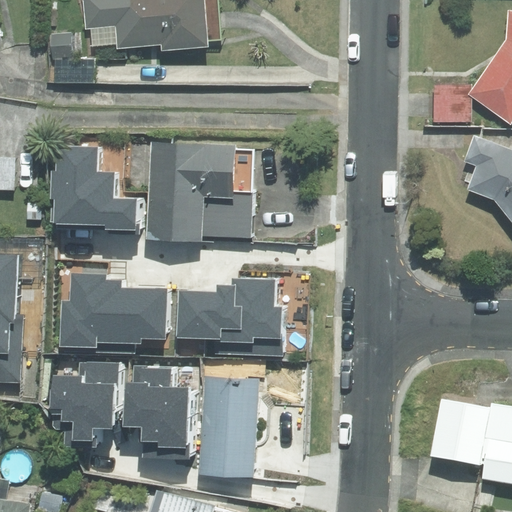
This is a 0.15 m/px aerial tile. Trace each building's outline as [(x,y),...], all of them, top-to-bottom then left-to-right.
[(83,0),(86,29),(91,28),(92,46),(116,44),(117,49),(161,45),(161,51),(209,47),(208,41),(221,40),(217,0),(83,0)] [(511,120),(511,11),(509,12),(507,40),(472,90),(469,94),(472,96),(510,122),(511,120)] [(95,82),(95,59),(55,58),(55,81),(95,82)] [(472,96),(469,94),(472,90),(472,86),(435,85),(434,122),(471,122),(472,96)] [(511,141),(449,140),(449,174),(511,175),(511,141)] [(236,146),(152,142),(148,236),(202,239),(202,235),(250,237),(254,150),(235,150),(236,146)] [(102,171),(102,146),(53,145),(51,223),(105,224),(105,229),(135,230),(135,228),(144,228),(144,198),(120,197),(120,171),(102,171)] [(15,159),(0,158),(0,189),(14,190),(15,159)] [(511,204),(511,175),(449,174),(448,203),(511,204)] [(511,231),(511,206),(511,204),(448,203),(449,230),(511,231)] [(511,261),(511,231),(449,230),(448,260),(511,261)] [(0,383),(22,384),(25,315),(15,314),(18,256),(0,255),(0,383)] [(107,274),(70,273),(69,300),(61,300),(60,346),(65,346),(65,352),(135,354),(136,343),(139,343),(139,337),(165,338),(167,290),(121,288),(121,280),(107,280),(107,274)] [(217,292),(178,291),(177,337),(216,338),(216,354),(281,356),(283,307),(274,307),(275,280),(233,279),(232,286),(217,285),(217,292)] [(124,426),(125,363),(82,362),(81,377),(59,376),(58,408),(67,409),(66,421),(78,421),(77,440),(102,440),(102,425),(124,426)] [(197,455),(199,366),(134,365),(133,423),(142,423),(141,454),(197,455)] [(258,380),(205,376),(199,474),(252,477),(258,380)] [(442,399),(431,455),(485,465),(483,478),(511,482),(511,406),(490,403),(490,407),(442,399)] [(0,511),(28,511),(30,504),(6,501),(9,481),(0,479),(0,511)] [(242,511),(157,489),(151,511),(242,511)]
